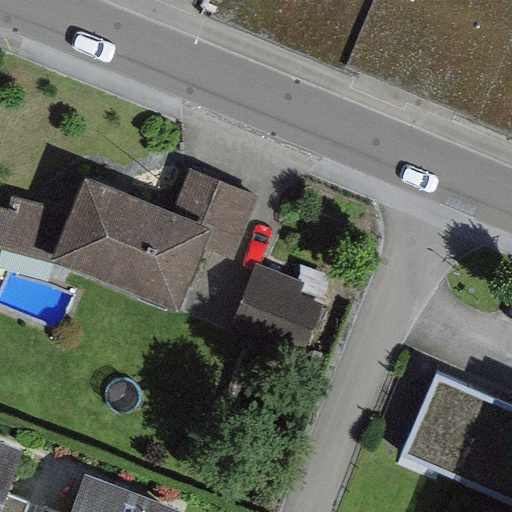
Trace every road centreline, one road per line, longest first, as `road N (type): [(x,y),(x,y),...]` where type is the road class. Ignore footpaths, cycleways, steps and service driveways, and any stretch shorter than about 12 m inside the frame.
road 1 (tertiary): [(443,187),(5,0)]
road 2 (residential): [(443,187),(310,511)]
